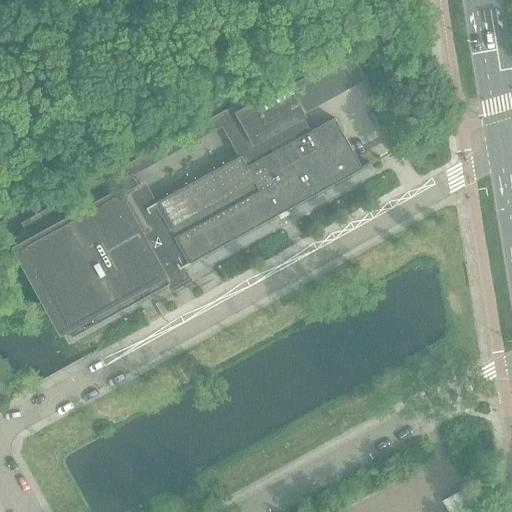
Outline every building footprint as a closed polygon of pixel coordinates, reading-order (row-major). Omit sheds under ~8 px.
[(351,50),(301,79),(317,105),(366,76),(351,50)] [(303,118),(306,116),(304,113),(289,86),(287,83),(240,109),(234,112),(252,146),(303,118)] [(181,267),(362,168),(334,118),(310,131),(246,166),(241,155),(238,157),(156,202),(149,206),(137,185),(132,176),(131,173),(43,221),(25,231),(15,236),(18,242),(68,332),(71,337),(96,323),(168,284),(170,287),(184,280),(187,278),(181,267)] [(471,511),(459,491),(450,496),(459,511),(471,511)] [(459,511),(450,496),(442,501),(447,511),(459,511)]
